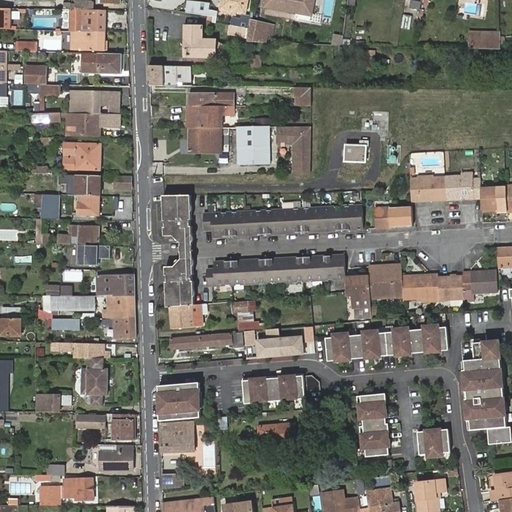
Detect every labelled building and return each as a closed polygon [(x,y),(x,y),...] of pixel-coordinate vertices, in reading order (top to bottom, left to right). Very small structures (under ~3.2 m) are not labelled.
[(186,10),(185,14),(208,17),(214,18),(215,16),(218,17),(219,10),(213,9),(214,4),(210,3),(209,0),(204,0),(204,5),(187,2),(186,10)] [(233,18),(231,28),(249,30),(250,20),(252,0),(222,0),(221,11),(242,14),(241,20),(233,18)] [(266,0),(265,11),(311,17),(313,0),(266,0)] [(418,11),(419,0),(416,0),(407,0),(407,10),(418,11)] [(76,10),(93,11),(93,4),(91,2),(75,2),(75,6),(72,6),(72,10),(76,10)] [(14,9),(0,8),(0,29),(13,30),(14,9)] [(106,32),(106,11),(93,11),(76,10),(76,32),(82,32),(106,32)] [(409,30),(410,15),(401,14),(400,29),(409,30)] [(247,43),(268,44),(270,28),(271,24),(250,20),(249,30),(248,39),(247,43)] [(231,28),(229,37),(248,39),(249,30),(231,28)] [(185,39),(184,58),(216,59),(223,60),(223,48),(215,43),(202,42),(202,29),(190,29),(189,39),(185,39)] [(106,51),(106,32),(82,32),(76,32),(72,31),(72,50),(106,51)] [(482,50),(482,33),(470,33),(470,50),(482,50)] [(482,33),(482,50),(501,51),(501,33),(482,33)] [(332,46),(335,46),(342,46),(343,38),(333,37),(332,46)] [(38,43),(16,42),(16,51),(38,52),(38,43)] [(9,51),(0,51),(0,83),(8,84),(9,51)] [(122,74),(122,54),(83,53),(83,73),(122,74)] [(253,56),(253,66),(260,66),(261,56),(253,56)] [(365,57),(365,70),(376,70),(376,57),(365,57)] [(40,84),(43,85),(47,85),(47,66),(27,66),(26,84),(40,84)] [(192,87),(192,68),(184,68),(149,67),(150,87),(192,87)] [(0,105),(2,106),(2,97),(9,97),(10,84),(8,84),(0,83),(0,105)] [(61,95),(61,85),(57,85),(47,85),(43,85),(43,94),(61,95)] [(311,97),(311,88),(297,88),(297,97),(311,97)] [(120,93),(72,92),(71,113),(74,113),(101,114),(101,106),(110,107),(109,114),(119,114),(120,93)] [(189,108),(232,107),(233,95),(189,95),(189,108)] [(311,106),(311,97),(297,97),(297,106),(311,106)] [(189,108),(189,129),(219,129),(219,116),(232,116),(232,107),(189,108)] [(35,112),(35,121),(61,121),(61,118),(61,113),(35,112)] [(71,113),(61,113),(61,118),(69,119),(68,135),(74,135),(74,120),(74,113),(71,113)] [(120,127),(121,115),(119,114),(109,114),(101,114),(74,113),(74,120),(74,135),(100,136),(101,127),(101,121),(105,121),(105,127),(120,127)] [(240,165),(269,164),(269,128),(250,129),(238,129),(233,129),(231,129),(232,144),(239,144),(240,165)] [(293,143),(294,175),(310,175),(311,128),(276,128),(277,143),(293,143)] [(219,129),(189,129),(189,154),(218,154),(218,133),(221,133),(221,129),(219,129)] [(54,139),(39,138),(39,149),(54,150),(54,139)] [(65,170),(87,170),(102,171),(102,144),(66,143),(65,170)] [(345,163),(366,164),(367,148),(346,147),(345,163)] [(17,171),(26,170),(26,161),(17,161),(17,171)] [(52,173),(52,168),(52,165),(35,164),(35,172),(52,173)] [(87,176),(77,176),(76,196),(100,196),(101,176),(87,176)] [(132,178),(114,177),(113,189),(132,190),(132,178)] [(482,189),(481,181),(473,181),(473,177),(446,179),(447,201),(482,199),(482,189)] [(411,180),(413,202),(447,201),(446,179),(411,180)] [(482,199),(483,203),(507,202),(506,188),(482,189),(482,199)] [(38,194),(36,194),(35,202),(38,204),(52,205),(52,195),(44,194),(38,194)] [(63,206),(63,195),(61,195),(52,195),(52,205),(63,206)] [(192,222),(191,195),(164,195),(165,224),(171,224),(171,229),(165,229),(165,239),(175,238),(193,237),(192,228),(191,228),(191,223),(192,222)] [(100,196),(76,196),(76,216),(100,216),(100,196)] [(413,207),(391,208),(390,200),(375,201),(378,229),(415,227),(413,207)] [(507,202),(483,203),(483,211),(497,211),(498,213),(508,213),(507,202)] [(365,230),(364,207),(344,208),(345,231),(365,230)] [(345,231),(344,208),(323,209),(325,232),(345,231)] [(305,233),(304,209),(284,210),(285,234),(305,233)] [(325,232),(323,209),(304,209),(305,233),(325,232)] [(285,234),(284,210),(266,211),(267,235),(285,234)] [(231,212),(232,236),(250,235),(249,211),(231,212)] [(267,235),(266,211),(249,211),(250,235),(267,235)] [(232,236),(231,212),(204,212),(204,230),(213,230),(213,237),(232,236)] [(79,245),(98,246),(99,226),(77,225),(77,227),(73,227),(72,237),(58,236),(57,245),(79,245)] [(193,245),(193,237),(175,238),(182,246),(193,245)] [(109,259),(109,246),(98,246),(79,245),(79,265),(97,266),(98,259),(109,259)] [(193,245),(182,246),(182,252),(182,261),(193,260),(193,251),(193,245)] [(511,247),(497,248),(497,268),(511,266),(511,247)] [(347,269),(347,257),(326,258),(326,281),(348,280),(347,278),(347,269)] [(326,281),(326,258),(306,259),(307,282),(326,281)] [(307,282),(306,259),(287,260),(287,283),(307,282)] [(194,268),(193,260),(182,261),(174,269),(194,268)] [(251,261),(252,284),(270,284),(269,260),(251,261)] [(287,260),(269,260),(270,284),(287,283),(287,260)] [(234,262),(235,285),(252,284),(251,261),(234,262)] [(234,262),(217,263),(217,270),(210,271),(210,287),(214,287),(214,286),(235,285),(234,262)] [(405,299),(404,278),(403,265),(394,265),(394,269),(387,270),(387,266),(384,266),(384,267),(371,268),(371,276),(372,301),(405,299)] [(167,284),(168,309),(170,308),(196,306),(194,283),(193,283),(193,276),(195,276),(194,268),(174,269),(167,269),(167,277),(173,277),(173,284),(167,284)] [(495,295),(495,272),(468,273),(464,273),(464,277),(464,296),(495,295)] [(135,297),(134,275),(112,275),(112,276),(100,276),(100,297),(135,297)] [(439,301),(438,278),(438,275),(429,275),(429,277),(404,278),(405,299),(405,300),(421,299),(422,303),(439,303),(439,301)] [(372,301),(371,276),(348,278),(348,280),(348,292),(349,296),(351,296),(352,308),(372,307),(372,301)] [(464,296),(464,277),(438,278),(439,301),(464,300),(464,296)] [(46,283),(45,293),(57,294),(58,284),(46,283)] [(49,309),(50,297),(42,297),(42,312),(49,315),(49,309)] [(135,297),(100,297),(50,297),(49,309),(78,309),(78,310),(101,309),(106,309),(106,320),(136,319),(135,297)] [(234,314),(249,313),(248,303),(233,305),(234,314)] [(196,306),(170,308),(172,330),(194,328),(204,327),(202,306),(196,306)] [(0,319),(18,319),(21,319),(21,308),(0,308),(0,319)] [(254,313),(249,313),(234,314),(238,317),(239,322),(255,321),(254,313)] [(0,319),(0,318),(0,336),(18,337),(18,319),(0,319)] [(79,331),(79,319),(51,319),(51,327),(51,330),(79,331)] [(137,340),(136,319),(106,320),(101,320),(101,327),(106,327),(106,325),(114,325),(114,340),(114,341),(137,340)] [(259,321),(255,321),(239,322),(240,331),(260,330),(260,323),(259,321)] [(433,354),(441,353),(441,351),(448,350),(446,328),(439,328),(438,324),(430,325),(433,354)] [(106,338),(114,340),(114,325),(106,325),(106,327),(106,338)] [(424,355),(433,354),(430,325),(422,326),(422,330),(416,330),(418,353),(424,353),(424,355)] [(403,357),(411,356),(411,354),(418,353),(416,330),(409,331),(409,327),(400,328),(403,357)] [(394,357),(403,357),(400,328),(392,329),(392,333),(386,333),(387,356),(394,356),(394,357)] [(372,359),(381,359),(381,357),(387,356),(386,333),(379,334),(378,330),(370,331),(372,359)] [(364,360),(372,359),(370,331),(362,332),(362,335),(355,336),(357,359),(364,358),(364,360)] [(242,333),(232,334),(232,335),(172,340),(173,350),(232,345),(234,347),(243,346),(242,333)] [(343,362),(351,361),(351,359),(357,359),(355,336),(349,337),(348,333),(340,334),(343,362)] [(334,363),(343,362),(340,334),(332,334),(332,338),(325,339),(327,362),(334,361),(334,363)] [(303,336),(256,340),(258,359),(305,355),(303,336)] [(74,352),(74,344),(50,343),(49,351),(74,352)] [(500,359),(499,343),(486,344),(487,361),(500,359)] [(103,354),(104,345),(74,344),(74,352),(73,359),(88,359),(103,360),(110,360),(109,355),(103,354)] [(475,362),(487,361),(486,344),(473,345),(475,362)] [(103,370),(103,360),(88,359),(87,370),(81,370),(80,396),(90,397),(90,407),(102,407),(102,397),(107,397),(108,370),(103,370)] [(475,362),(462,363),(463,379),(466,379),(467,389),(464,389),(465,395),(467,395),(467,397),(468,397),(468,402),(465,402),(466,408),(468,408),(469,416),(467,416),(468,433),(488,431),(506,429),(505,416),(503,416),(502,405),(504,405),(503,385),(500,386),(499,374),(501,373),(500,359),(487,361),(475,362)] [(10,362),(0,361),(0,413),(8,414),(10,362)] [(291,401),(306,400),(304,375),(289,376),(291,401)] [(276,402),(291,401),(289,376),(274,377),(276,402)] [(261,403),(276,402),(274,377),(259,378),(261,403)] [(244,379),(246,404),(261,403),(259,378),(244,379)] [(160,422),(199,419),(199,410),(196,410),(196,402),(199,402),(198,382),(160,386),(160,395),(164,395),(164,412),(160,412),(160,422)] [(359,412),(387,409),(385,409),(385,403),(387,403),(386,394),(357,397),(358,405),(356,405),(356,412),(359,412)] [(71,396),(35,395),(34,413),(58,414),(58,406),(70,407),(71,396)] [(358,427),(387,424),(386,418),(388,418),(387,409),(359,412),(359,420),(357,420),(358,427)] [(104,429),(104,423),(105,418),(96,418),(96,415),(88,415),(87,417),(77,417),(77,428),(104,429)] [(132,442),(132,415),(105,415),(105,418),(104,423),(113,423),(112,441),(132,442)] [(219,420),(220,431),(228,430),(227,419),(219,420)] [(208,432),(216,432),(215,420),(207,420),(208,432)] [(194,423),(161,426),(161,454),(195,452),(194,423)] [(359,442),(388,439),(387,433),(390,433),(389,424),(387,424),(358,427),(360,427),(361,435),(358,435),(359,442)] [(295,442),(294,425),(260,428),(261,445),(295,442)] [(488,431),(489,446),(511,444),(511,435),(511,436),(511,429),(506,429),(488,431)] [(435,459),(443,459),(443,455),(450,454),(448,431),(441,432),(441,430),(433,431),(435,459)] [(427,460),(435,459),(433,431),(424,431),(424,433),(418,434),(420,457),(427,456),(427,460)] [(367,457),(389,454),(389,448),(391,448),(390,439),(388,439),(359,442),(361,442),(362,450),(366,450),(367,457)] [(100,470),(132,472),(133,449),(101,447),(100,470)] [(61,475),(65,476),(66,465),(48,464),(47,475),(53,475),(61,475)] [(500,501),(511,499),(511,472),(492,475),(494,491),(491,491),(493,502),(500,501)] [(187,488),(187,474),(176,475),(176,489),(187,488)] [(176,475),(162,475),(163,491),(176,489),(176,475)] [(95,480),(67,479),(66,493),(77,493),(76,501),(94,501),(95,480)] [(438,511),(436,499),(434,499),(433,494),(438,493),(442,492),(440,481),(414,484),(417,511),(438,511)] [(41,506),(61,506),(62,486),(41,486),(41,493),(41,506)] [(358,511),(359,511),(356,498),(345,499),(344,490),(322,493),(324,511),(358,511)] [(358,511),(398,511),(397,505),(391,505),(389,490),(366,494),(368,511),(359,511),(358,511)] [(290,498),(270,501),(271,508),(291,505),(290,498)] [(211,499),(163,505),(163,511),(205,511),(205,506),(209,505),(212,505),(211,499)] [(511,511),(511,499),(500,501),(501,511),(511,511)] [(250,511),(249,503),(222,506),(222,511),(250,511)]
